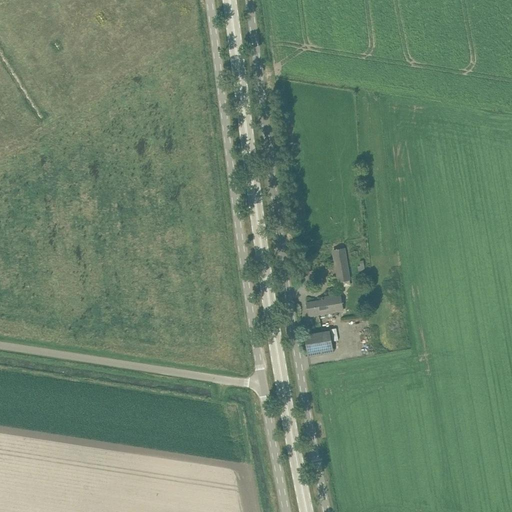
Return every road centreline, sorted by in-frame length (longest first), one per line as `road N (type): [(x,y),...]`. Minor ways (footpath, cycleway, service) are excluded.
road 1 (unclassified): [(328,511),(285,277),(248,0)]
road 2 (primary): [(307,511),(229,0)]
road 3 (unclassified): [(261,385),(208,0)]
road 4 (unclassified): [(0,345),(261,385)]
road 5 (unclassified): [(286,511),(261,385)]
